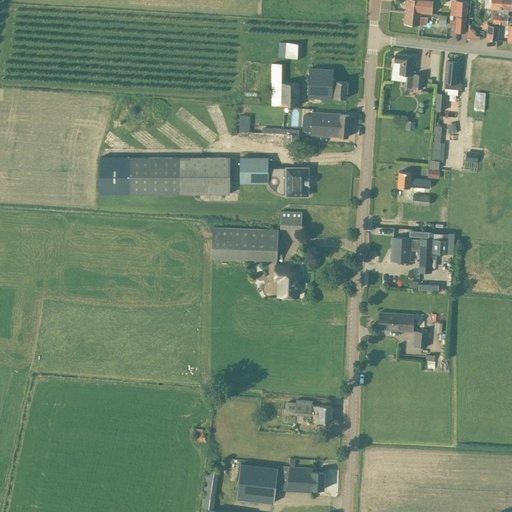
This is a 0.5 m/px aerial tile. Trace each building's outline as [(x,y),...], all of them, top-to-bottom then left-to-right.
[(419,0),(406,0),(406,11),(421,13),(431,14),(432,0),(421,0),(419,0)] [(485,0),(485,8),(491,8),(490,21),(493,22),(493,25),(500,25),(501,0),(485,0)] [(511,0),(501,0),(500,25),(507,26),(507,22),(511,22),(511,15),(508,15),(508,10),(511,10),(511,0)] [(457,1),(456,16),(466,17),(468,2),(457,1)] [(421,13),(406,11),(404,24),(427,26),(428,18),(421,17),(421,13)] [(457,17),(455,32),(465,33),(466,18),(457,17)] [(467,38),(480,38),(480,31),(472,31),(472,25),(467,25),(467,38)] [(499,26),(487,25),(486,40),(498,41),(499,26)] [(303,44),(279,42),(278,57),(302,59),(303,44)] [(414,56),(395,54),(395,60),(394,60),(391,80),(404,81),(404,87),(423,89),(424,75),(412,73),(414,56)] [(447,61),(444,89),(458,90),(461,90),(462,84),(456,83),(458,62),(447,61)] [(285,63),(272,63),(272,105),(299,106),(299,83),(285,83),(285,63)] [(334,83),(335,81),(335,79),(333,79),(333,69),(310,68),(308,97),(332,98),(332,97),(334,97),(334,92),(333,92),(333,83),(334,83)] [(335,81),(334,83),(333,83),(333,92),(334,92),(334,97),(347,98),(348,82),(335,81)] [(436,110),(445,111),(447,94),(444,94),(437,94),(436,110)] [(349,115),(312,113),(312,116),(304,115),(303,131),(311,131),(310,135),(332,136),(348,137),(349,115)] [(250,131),(251,120),(240,120),(240,130),(250,131)] [(404,131),(413,132),(414,123),(405,123),(404,131)] [(455,124),(448,125),(449,135),(457,134),(455,124)] [(435,126),(433,142),(440,143),(441,127),(435,126)] [(299,130),(286,129),(286,134),(284,134),(283,147),(298,148),(299,130)] [(432,151),(431,161),(439,162),(440,151),(432,151)] [(466,153),(466,161),(478,162),(478,154),(466,153)] [(100,168),(100,193),(230,194),(230,157),(100,157),(100,161),(100,168)] [(240,158),(240,183),(243,183),(271,183),(272,184),(273,185),(274,186),(275,187),(276,188),(278,189),(279,190),(281,190),(282,191),(284,191),(284,195),(286,195),(286,196),(308,196),(308,185),(309,185),(309,178),(308,178),(308,168),(286,168),(284,168),(284,167),(277,167),(277,168),(268,168),(268,158),(243,158),(240,158)] [(438,179),(439,170),(428,170),(427,178),(438,179)] [(430,189),(431,180),(411,178),(411,172),(399,171),(397,187),(410,188),(430,189)] [(429,196),(414,195),(413,204),(428,205),(429,196)] [(282,211),(282,228),(303,229),(303,211),(282,211)] [(419,213),(417,228),(435,229),(437,215),(419,213)] [(277,261),(278,229),(213,227),(211,258),(277,261)] [(410,250),(419,251),(420,239),(410,239),(410,238),(393,237),(392,261),(409,262),(410,250)] [(433,239),(420,238),(420,239),(419,251),(418,272),(432,273),(433,254),(433,240),(433,239)] [(433,240),(433,254),(448,255),(449,240),(433,240)] [(288,266),(276,265),(276,281),(279,281),(278,295),(298,296),(299,280),(301,280),(301,272),(295,272),(288,271),(288,266)] [(414,314),(379,312),(378,329),(413,332),(414,314)] [(428,332),(415,331),(414,346),(427,347),(428,332)] [(303,400),(301,416),(311,417),(312,414),(319,414),(318,422),(331,423),(332,406),(319,405),(319,406),(312,406),(312,400),(303,400)] [(295,402),(287,402),(286,412),(291,412),(295,412),(296,402),(295,402)] [(194,428),(193,440),(205,440),(205,429),(194,428)] [(278,465),(278,467),(241,463),(237,497),(274,502),(276,484),(287,485),(286,491),(312,492),(312,489),(324,489),(325,472),(313,472),(313,468),(278,465)] [(219,471),(206,469),(205,478),(206,478),(201,507),(207,508),(206,511),(238,511),(213,508),(219,471)]
